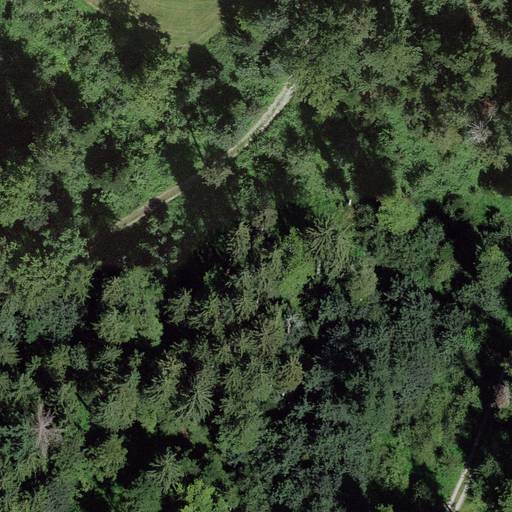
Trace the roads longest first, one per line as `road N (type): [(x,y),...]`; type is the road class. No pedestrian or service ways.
road 1 (track): [(306,0),(298,78),(237,149),(159,202),(0,277)]
road 2 (track): [(511,362),(450,511)]
